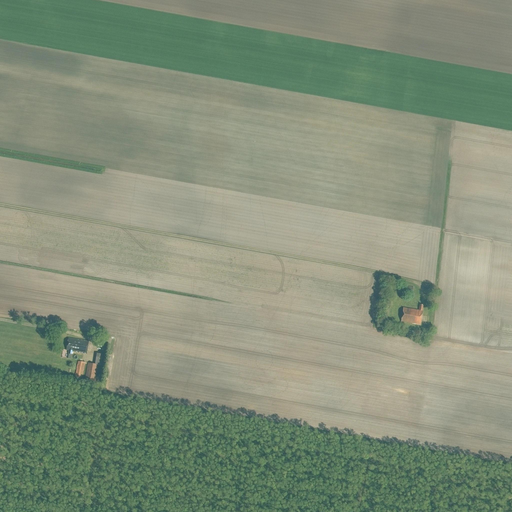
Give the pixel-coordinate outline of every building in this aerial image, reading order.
[(399,293),(412,295),(413,286),(396,284),(395,292),(400,293),(399,293)] [(420,304),(419,310),(403,307),(401,322),(420,325),(423,305),(420,304)] [(68,350),(68,354),(72,354),(72,351),(87,354),(89,341),(68,338),(66,350),(68,350)] [(75,379),(82,381),(85,363),(78,362),(75,379)] [(95,381),(98,365),(95,365),(88,363),(85,380),(95,381)]
